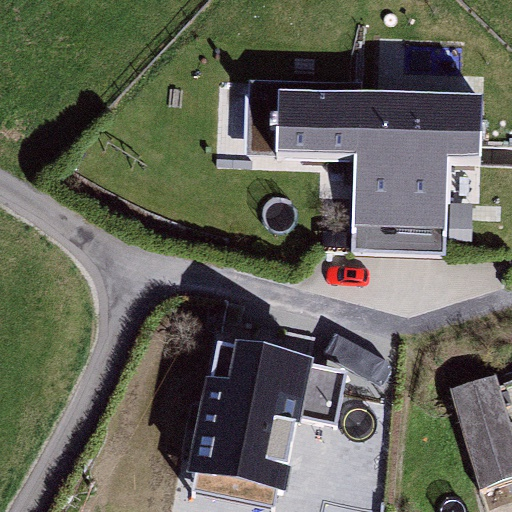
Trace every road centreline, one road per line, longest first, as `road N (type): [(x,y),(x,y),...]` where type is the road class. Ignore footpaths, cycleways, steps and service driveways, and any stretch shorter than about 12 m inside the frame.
road 1 (track): [(433,328),(378,327),(152,262),(39,511)]
road 2 (unclassified): [(152,262),(0,182)]
